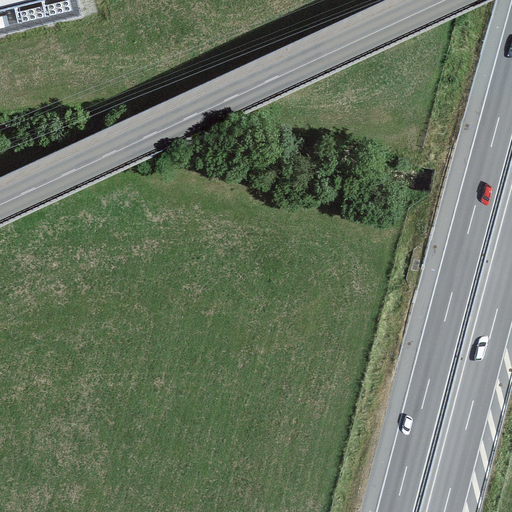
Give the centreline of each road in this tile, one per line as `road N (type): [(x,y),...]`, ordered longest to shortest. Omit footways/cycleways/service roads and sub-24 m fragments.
road 1 (tertiary): [(0,202),(440,0)]
road 2 (motorway): [(511,66),(394,511)]
road 3 (motorway): [(443,511),(511,251)]
